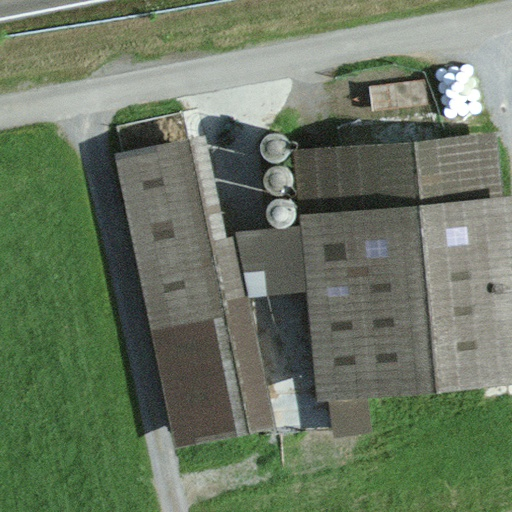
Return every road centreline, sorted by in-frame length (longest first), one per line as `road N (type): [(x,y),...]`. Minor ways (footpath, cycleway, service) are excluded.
road 1 (unclassified): [(0,114),(511,15)]
road 2 (track): [(174,511),(81,99)]
